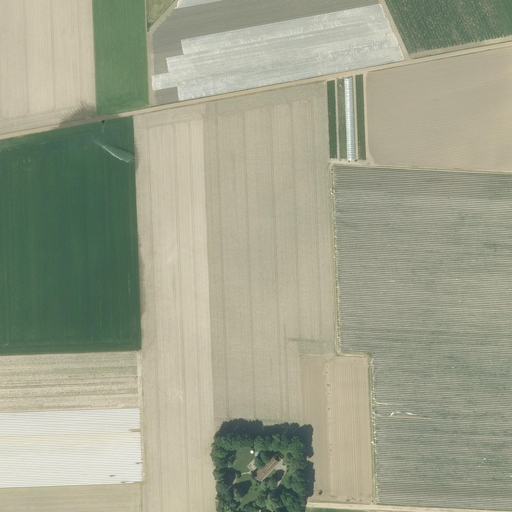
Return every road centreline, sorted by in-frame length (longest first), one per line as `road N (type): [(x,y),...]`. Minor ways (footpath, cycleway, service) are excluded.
road 1 (track): [(0,138),(511,43)]
road 2 (track): [(256,511),(268,504),(445,511)]
